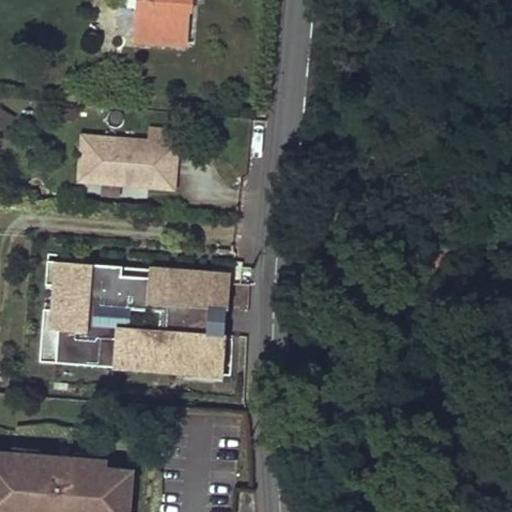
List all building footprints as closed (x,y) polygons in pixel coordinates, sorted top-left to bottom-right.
[(180,43),(184,4),(191,4),(190,0),(139,0),(137,40),(180,43)] [(191,4),(184,4),(180,43),(188,44),(191,4)] [(147,141),(172,144),(173,136),(168,131),(148,129),(147,141)] [(78,182),(174,190),(178,144),(172,144),(147,141),(82,136),(78,182)] [(170,276),(160,275),(161,256),(100,252),(97,292),(169,297),(170,276)] [(161,256),(160,275),(170,276),(172,257),(161,256)] [(190,312),(178,310),(177,322),(189,323),(190,312)] [(11,455),(0,454),(0,462),(10,463),(11,455)] [(127,511),(130,472),(102,470),(102,461),(11,455),(10,463),(0,462),(0,511),(51,511),(51,510),(65,511),(127,511)]
